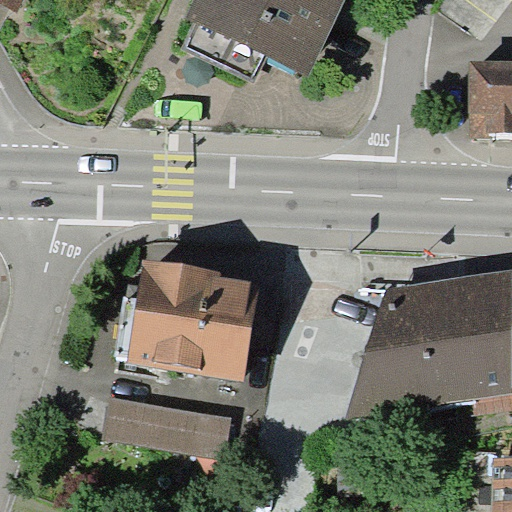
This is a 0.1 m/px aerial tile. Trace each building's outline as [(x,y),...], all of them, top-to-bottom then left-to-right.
[(0,0),(0,5),(16,14),(23,0),(0,0)] [(192,0),(185,17),(196,22),(267,56),(309,76),(344,0),(192,0)] [(255,80),(267,56),(196,22),(184,46),(255,80)] [(468,138),(511,138),(511,58),(469,58),(468,138)] [(127,363),(244,381),(259,281),(219,275),(220,271),(142,259),(127,363)] [(346,420),(477,398),(511,392),(511,269),(387,290),(346,420)] [(511,409),(511,392),(477,398),(477,414),(511,409)] [(110,397),(103,441),(225,460),(232,417),(110,397)] [(358,457),(336,458),(338,492),(360,491),(358,457)] [(511,511),(511,458),(494,458),(491,511),(511,511)]
